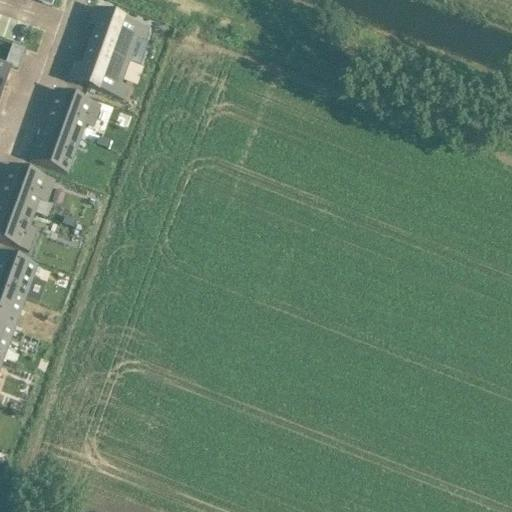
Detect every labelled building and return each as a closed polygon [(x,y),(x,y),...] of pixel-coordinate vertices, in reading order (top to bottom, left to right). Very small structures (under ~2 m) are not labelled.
[(96,29),(88,50),(128,64),(137,41),(144,44),(148,31),(113,19),(108,33),(96,29)] [(81,69),(81,71),(93,76),(88,89),(122,103),(127,90),(120,88),(128,64),(88,50),(81,69)] [(0,64),(0,100),(11,69),(0,64)] [(55,92),(42,128),(80,141),(84,128),(92,131),(100,109),(55,92)] [(38,141),(30,163),(67,177),(80,141),(42,128),(38,141)] [(99,139),(96,147),(108,151),(110,144),(99,139)] [(9,167),(0,192),(0,204),(33,216),(38,203),(46,206),(54,183),(9,167)] [(0,244),(28,254),(36,232),(29,229),(33,216),(0,204),(0,244)] [(65,219),(62,226),(73,230),(76,223),(65,219)] [(0,291),(25,300),(37,268),(15,260),(11,271),(0,267),(0,291)] [(0,291),(0,327),(13,333),(25,300),(0,291)] [(0,363),(2,364),(13,333),(0,327),(0,363)]
